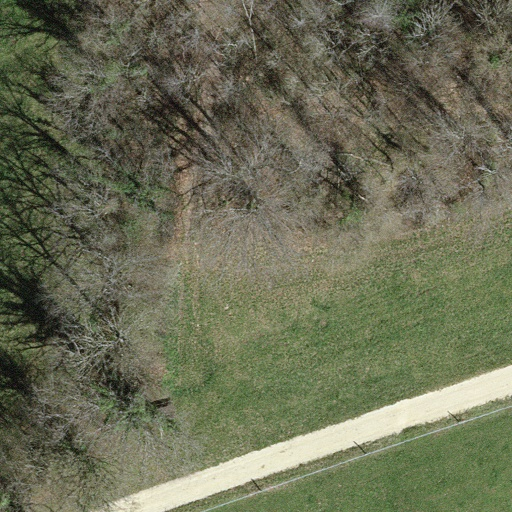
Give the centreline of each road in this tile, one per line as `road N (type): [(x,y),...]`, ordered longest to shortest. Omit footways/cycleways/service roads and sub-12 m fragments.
road 1 (track): [(103,511),(174,260),(212,77),(202,0)]
road 2 (track): [(121,511),(511,378)]
